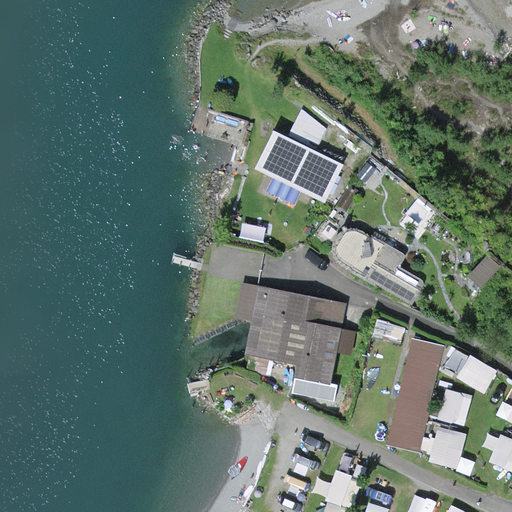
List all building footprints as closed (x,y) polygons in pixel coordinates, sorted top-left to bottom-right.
[(344,161),(277,131),(259,168),(291,183),(326,199),(344,161)] [(350,187),(339,205),(347,210),(358,192),(350,187)] [(419,199),(410,210),(422,221),(432,210),(419,199)] [(341,265),(413,305),(425,283),(400,269),(399,263),(391,258),(393,256),(395,250),(372,236),(371,239),(358,231),(348,231),(343,233),(337,238),(334,248),(336,259),(341,265)] [(488,257),(472,275),(483,285),(500,267),(488,257)] [(330,302),(260,288),(248,355),(299,366),(296,379),(331,387),(346,305),(330,302)] [(421,452),(445,348),(413,341),(389,444),(421,452)]
